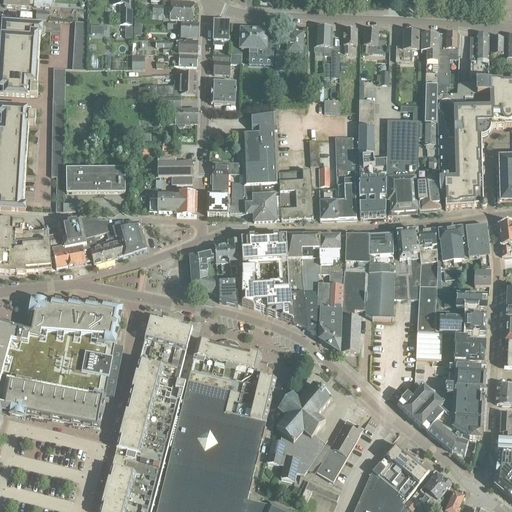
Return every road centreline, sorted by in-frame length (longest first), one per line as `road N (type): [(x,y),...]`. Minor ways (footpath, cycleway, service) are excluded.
road 1 (residential): [(511,146),(490,161),(497,322),(478,494)]
road 2 (residential): [(494,28),(253,16),(206,0)]
road 3 (residential): [(138,297),(290,335),(389,419)]
road 4 (residential): [(206,0),(202,194)]
road 5 (residential): [(202,223),(203,240),(72,283)]
road 6 (residential): [(138,297),(108,429)]
